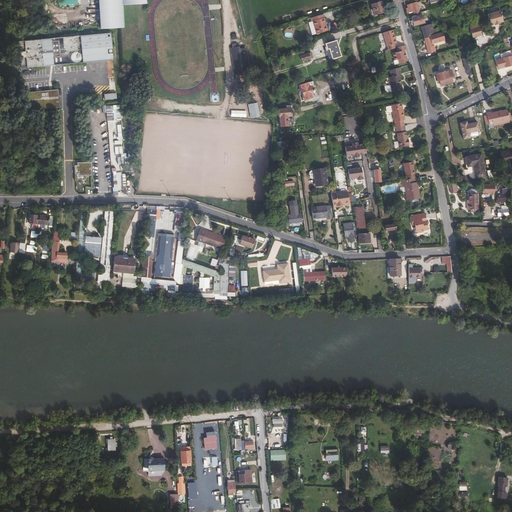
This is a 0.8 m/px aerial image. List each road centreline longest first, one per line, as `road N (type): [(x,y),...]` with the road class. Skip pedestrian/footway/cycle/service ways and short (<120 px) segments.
road 1 (track): [(0,432),(376,408),(511,434)]
road 2 (residential): [(451,250),(346,256),(183,199),(0,199)]
road 3 (unknown): [(380,254),(364,147),(348,119)]
road 4 (residential): [(429,119),(451,250)]
road 5 (residential): [(397,0),(429,119)]
